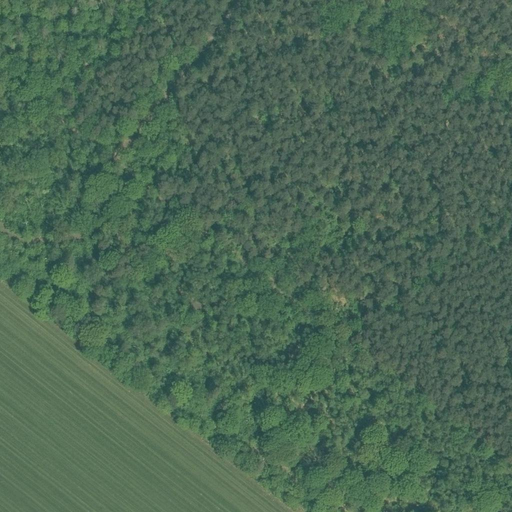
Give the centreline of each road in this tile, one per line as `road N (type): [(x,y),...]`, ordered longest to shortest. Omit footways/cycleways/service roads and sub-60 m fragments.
road 1 (unknown): [(192,306),(291,276),(354,227),(431,121),(452,105),(511,92)]
road 2 (unknown): [(0,228),(44,242),(116,233),(138,263),(192,306)]
road 3 (track): [(114,160),(242,0)]
